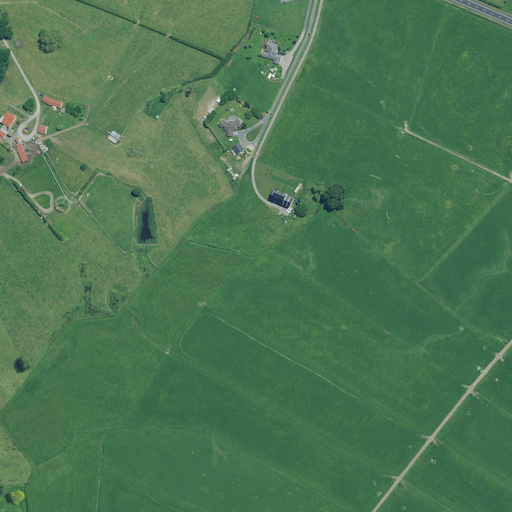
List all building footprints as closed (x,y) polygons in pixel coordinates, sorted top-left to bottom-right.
[(279,45),(267,41),(266,47),(267,47),(266,51),(268,51),(268,53),(263,52),(262,56),(275,60),(274,63),(279,65),(282,55),(277,54),(278,49),(279,45)] [(50,97),(44,96),(42,102),(54,106),(53,108),(56,109),(57,107),(61,108),(63,102),(49,98),(50,97)] [(17,118),(8,112),(5,116),(3,115),(0,120),(0,121),(5,124),(0,131),(0,141),(1,143),(9,132),(6,130),(8,127),(10,128),(17,118)] [(242,122),(237,118),(235,121),(233,121),(228,122),(227,123),(223,119),(218,125),(222,128),(223,128),(227,131),(227,137),(234,136),(233,131),(237,131),(237,127),(240,127),(242,125),(240,124),(242,122)] [(47,127),(39,125),(38,132),(46,134),(47,127)] [(121,136),(113,131),(111,135),(118,139),(121,136)] [(118,140),(109,135),(107,138),(115,144),(118,140)] [(19,139),(16,140),(18,144),(16,144),(19,152),(19,153),(23,162),(28,160),(19,139)] [(244,150),(240,143),(234,146),(238,154),(244,150)]
